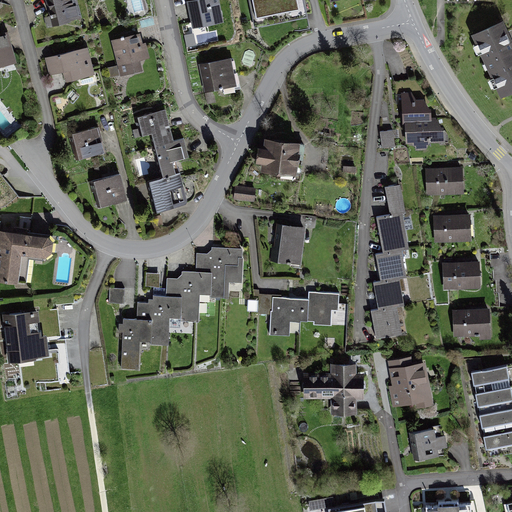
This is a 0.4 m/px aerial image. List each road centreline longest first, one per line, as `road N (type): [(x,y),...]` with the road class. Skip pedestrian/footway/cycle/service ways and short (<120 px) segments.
road 1 (residential): [(377,29),(356,325)]
road 2 (residential): [(237,142),(197,219),(156,248),(109,245),(86,232),(44,175)]
road 3 (residential): [(44,175),(47,110),(18,0)]
road 4 (residential): [(511,165),(460,105),(412,20)]
road 5 (residential): [(237,142),(211,126),(187,95),(166,0)]
road 6 (residential): [(320,39),(281,61),(237,142)]
road 7 (residential): [(402,484),(377,358)]
